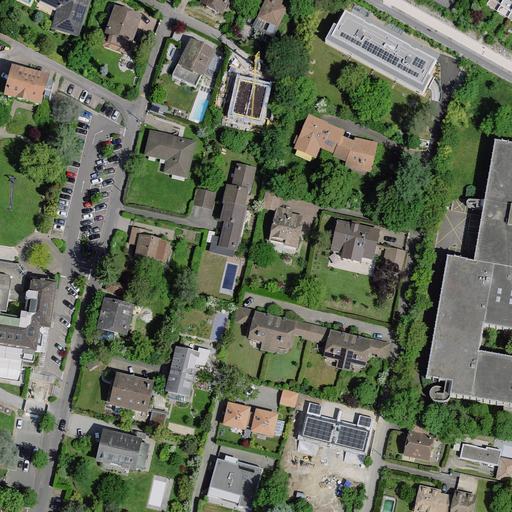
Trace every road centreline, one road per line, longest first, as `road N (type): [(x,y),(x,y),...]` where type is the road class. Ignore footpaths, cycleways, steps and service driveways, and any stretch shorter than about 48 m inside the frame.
road 1 (residential): [(39,511),(168,11),(143,0)]
road 2 (residential): [(365,511),(432,162)]
